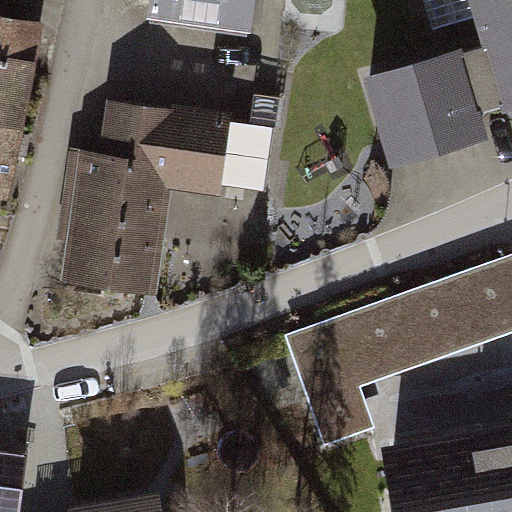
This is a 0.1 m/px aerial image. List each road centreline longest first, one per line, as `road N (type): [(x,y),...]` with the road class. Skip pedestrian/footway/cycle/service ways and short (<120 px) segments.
road 1 (residential): [(511,202),(267,297),(0,374)]
road 2 (residential): [(73,0),(64,62),(0,297)]
